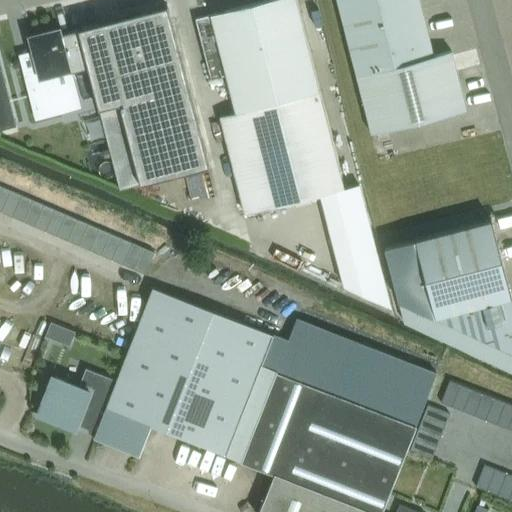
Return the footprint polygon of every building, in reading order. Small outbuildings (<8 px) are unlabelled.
[(226,75),(235,112),(220,116),(244,214),(320,194),(343,189),(295,0),(268,0),(195,19),(210,79),(226,75)] [(433,57),(418,0),(336,0),(371,136),(466,112),(451,53),(433,57)] [(167,6),(77,29),(77,30),(86,64),(86,65),(87,65),(88,69),(87,69),(98,109),(119,104),(140,184),(208,167),(167,6)] [(38,69),(25,72),(36,117),(59,112),(55,96),(74,91),(69,69),(86,64),(77,30),(59,34),(58,30),(30,37),(38,69)] [(0,128),(16,124),(0,61),(0,128)] [(396,151),(403,178),(451,166),(444,138),(396,151)] [(343,189),(320,194),(343,285),(389,305),(358,185),(343,189)] [(10,191),(0,187),(0,212),(0,213),(10,191)] [(10,191),(0,213),(11,218),(21,196),(10,191)] [(32,201),(21,196),(11,218),(23,223),(32,201)] [(23,223),(34,228),(43,206),(32,201),(23,223)] [(54,211),(43,206),(34,228),(45,232),(54,211)] [(56,237),(65,215),(54,211),(45,232),(56,237)] [(67,242),(77,220),(65,215),(56,237),(67,242)] [(67,242),(78,247),(88,225),(77,220),(67,242)] [(414,240),(384,248),(398,299),(403,322),(406,323),(511,371),(511,300),(511,297),(491,220),(414,240)] [(99,230),(88,225),(78,247),(89,251),(99,230)] [(89,251),(100,256),(110,234),(99,230),(89,251)] [(110,234),(100,256),(111,261),(121,239),(110,234)] [(111,261),(122,266),(132,244),(121,239),(111,261)] [(133,270),(143,249),(132,244),(122,266),(133,270)] [(133,270),(145,275),(154,254),(143,249),(133,270)] [(296,318),(287,340),(153,287),(127,352),(116,380),(106,407),(151,425),(274,473),(259,511),(381,511),(436,374),(296,318)] [(55,338),(60,324),(52,321),(46,335),(55,338)] [(106,407),(116,380),(85,368),(78,386),(52,376),(37,414),(75,428),(83,406),(103,413),(106,407)] [(463,411),(471,389),(450,381),(441,403),(463,411)] [(463,411),(474,416),(483,394),(471,389),(463,411)] [(494,398),(483,394),(474,416),(485,420),(494,398)] [(485,420),(496,424),(505,402),(494,398),(485,420)] [(511,405),(505,402),(496,424),(508,429),(511,417),(511,405)] [(423,416),(445,425),(449,414),(428,405),(423,416)] [(151,425),(106,407),(103,413),(93,437),(139,455),(151,425)] [(441,436),(445,425),(423,416),(419,427),(441,436)] [(415,438),(436,446),(441,436),(419,427),(415,438)] [(436,446),(415,438),(410,449),(432,457),(436,446)] [(486,491),(495,469),(484,465),(476,487),(486,491)] [(495,469),(486,491),(497,495),(506,473),(495,469)] [(509,500),(511,491),(511,475),(506,473),(497,495),(509,500)]
